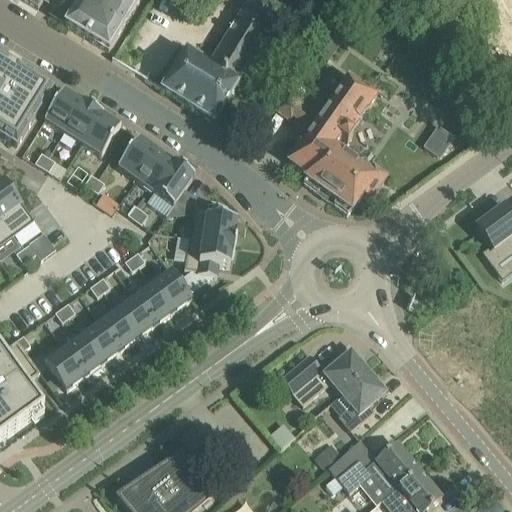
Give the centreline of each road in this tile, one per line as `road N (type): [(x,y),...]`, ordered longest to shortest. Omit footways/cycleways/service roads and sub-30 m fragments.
road 1 (residential): [(316,247),(221,157),(0,19)]
road 2 (secondary): [(13,511),(311,296)]
road 3 (secondary): [(511,484),(363,300)]
road 4 (residential): [(369,256),(511,144)]
